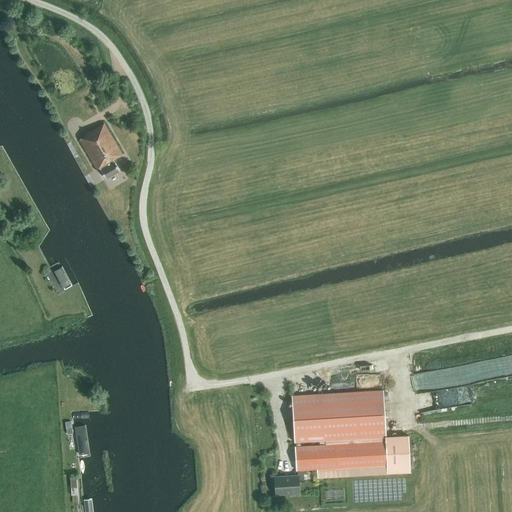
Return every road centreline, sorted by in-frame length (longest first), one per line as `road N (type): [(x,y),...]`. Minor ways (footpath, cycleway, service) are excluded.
road 1 (unclassified): [(269,376),(190,388),(178,316),(144,228),(151,140),(141,99),(95,30),(29,0)]
road 2 (track): [(511,328),(269,376)]
road 3 (track): [(511,418),(398,428),(393,351)]
